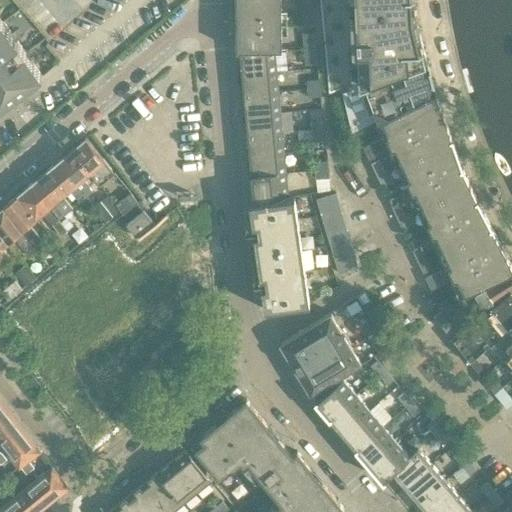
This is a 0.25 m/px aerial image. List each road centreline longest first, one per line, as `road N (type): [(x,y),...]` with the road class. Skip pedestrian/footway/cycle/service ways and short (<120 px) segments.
road 1 (residential): [(249,337),(214,25)]
road 2 (residential): [(214,25),(181,30),(0,182)]
road 3 (residential): [(426,0),(459,128),(511,242)]
road 4 (residential): [(89,497),(256,362)]
road 5 (residential): [(381,508),(256,362)]
road 6 (residential): [(249,337),(399,267)]
road 7 (residential): [(89,497),(0,383)]
